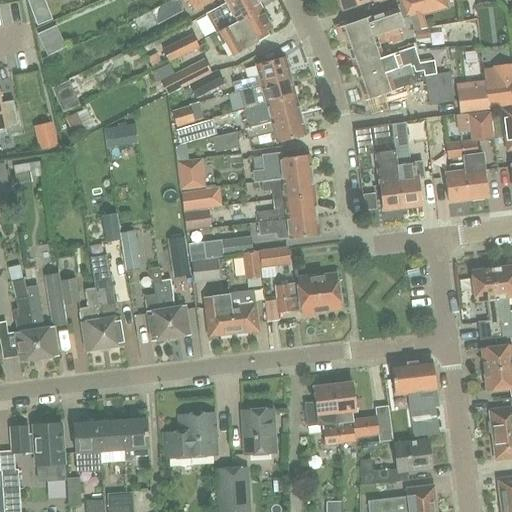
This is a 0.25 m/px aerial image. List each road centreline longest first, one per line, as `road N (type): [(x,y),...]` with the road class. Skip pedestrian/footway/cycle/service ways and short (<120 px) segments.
road 1 (residential): [(0,393),(446,339)]
road 2 (residential): [(433,239),(348,247),(342,122),(318,39),(291,0)]
road 3 (residential): [(468,511),(446,339)]
